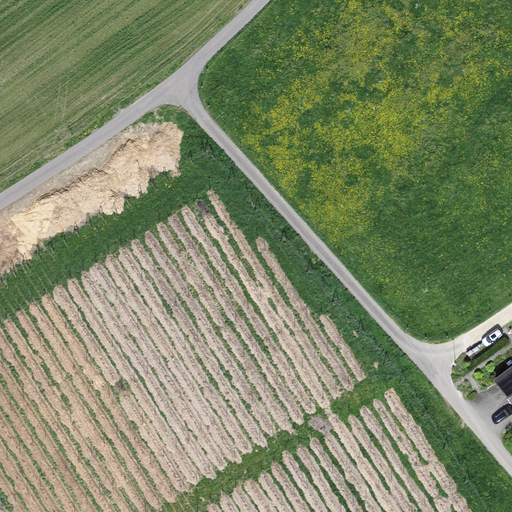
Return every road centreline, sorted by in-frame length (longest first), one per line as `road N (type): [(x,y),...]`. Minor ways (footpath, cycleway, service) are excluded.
road 1 (residential): [(175,83),(511,466)]
road 2 (residential): [(0,201),(175,83)]
